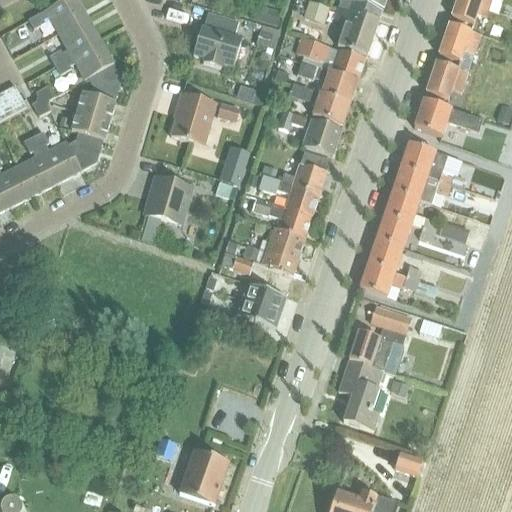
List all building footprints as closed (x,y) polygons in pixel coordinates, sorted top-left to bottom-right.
[(55,39),(85,22),(72,0),(69,0),(26,25),(31,34),(42,28),(41,25),(46,22),(55,39)] [(352,4),(341,0),(337,11),(377,24),(381,14),(352,4)] [(353,0),(352,4),(381,14),(385,0),(353,0)] [(501,4),(492,1),(489,0),(457,0),(451,20),(472,28),(475,18),(485,21),(488,13),(497,16),(501,4)] [(309,5),(304,20),(323,26),(328,11),(309,5)] [(276,27),(280,14),(257,7),(253,20),(276,27)] [(377,24),(337,11),(334,20),(345,24),(337,50),(366,59),(377,24)] [(204,62),(202,67),(220,72),(221,68),(233,71),(241,44),(233,42),(238,26),(207,17),(202,33),(200,32),(192,59),(204,62)] [(85,22),(55,39),(65,55),(60,58),(58,55),(47,61),(52,71),(98,45),(85,22)] [(448,28),(438,58),(459,65),(457,73),(467,76),(472,58),(479,39),(448,28)] [(260,34),(256,47),(267,50),(271,37),(260,34)] [(301,42),(296,58),(303,60),(315,64),(316,60),(324,63),(328,51),(301,42)] [(98,45),(52,71),(58,80),(69,74),(68,72),(73,69),(82,86),(85,84),(111,69),(98,45)] [(303,60),(301,66),(357,85),(365,63),(338,54),(328,51),(324,63),(316,60),(315,64),(303,60)] [(350,107),(357,85),(301,66),(296,79),(312,84),(313,82),(325,86),(321,98),(350,107)] [(460,97),(467,76),(457,73),(435,66),(425,97),(447,104),(450,94),(460,97)] [(120,85),(111,69),(85,84),(89,92),(87,100),(113,108),(114,107),(113,107),(120,85)] [(277,73),(274,81),(285,84),(288,76),(277,73)] [(350,107),(321,98),(293,88),(293,89),(292,88),(288,100),(304,105),(315,108),(311,120),(342,130),(350,107)] [(15,116),(26,110),(15,89),(4,95),(15,116)] [(54,101),(47,90),(35,97),(37,101),(35,106),(43,102),(45,106),(48,104),(54,101)] [(0,112),(5,122),(15,116),(4,95),(0,96),(0,112)] [(255,95),(253,106),(262,109),(265,98),(255,95)] [(179,111),(170,140),(203,150),(216,108),(181,97),(177,111),(179,111)] [(113,108),(87,100),(81,98),(77,111),(73,109),(71,115),(108,125),(113,108)] [(50,115),(47,109),(48,104),(45,106),(43,102),(35,106),(31,108),(39,121),(50,115)] [(441,141),(446,127),(477,137),(481,124),(422,104),(413,132),(441,141)] [(239,115),(220,109),(216,120),(236,126),(239,115)] [(500,110),(495,125),(507,129),(511,114),(500,110)] [(108,125),(71,115),(70,120),(75,121),(71,135),(77,137),(102,145),(108,125)] [(332,160),(341,133),(283,115),(278,132),(287,135),(290,126),(308,132),(302,151),(332,160)] [(61,119),(59,127),(66,130),(69,122),(61,119)] [(79,176),(66,150),(64,146),(48,154),(46,149),(48,148),(42,136),(33,141),(56,187),(79,176)] [(74,146),(66,150),(79,176),(80,175),(96,167),(102,145),(77,137),(74,146)] [(56,187),(33,141),(23,146),(29,157),(31,156),(34,161),(17,170),(33,199),(56,187)] [(408,149),(399,173),(426,182),(437,186),(449,190),(452,183),(453,180),(441,176),(446,162),(446,160),(408,147),(408,149)] [(278,180),(276,185),(319,199),(326,177),(325,177),(330,164),(303,155),(295,181),(283,177),(282,181),(278,180)] [(227,164),(221,183),(236,188),(242,169),(227,164)] [(33,199),(17,170),(1,178),(0,175),(0,171),(1,171),(0,169),(0,192),(9,211),(33,199)] [(263,170),(260,180),(262,180),(274,184),(277,175),(263,170)] [(399,173),(391,197),(418,206),(418,205),(432,209),(436,197),(446,200),(449,190),(437,186),(426,182),(399,173)] [(249,178),(247,187),(254,189),(257,180),(249,178)] [(319,199),(276,185),(274,184),(262,180),(258,192),(274,197),(276,193),(289,198),(285,212),(311,221),(319,199)] [(156,181),(145,218),(180,228),(191,191),(156,181)] [(452,183),(449,190),(461,193),(463,187),(452,183)] [(228,201),(232,189),(220,185),(216,197),(228,201)] [(0,215),(9,211),(0,192),(0,215)] [(418,206),(391,197),(383,221),(409,230),(421,234),(433,238),(438,240),(438,241),(464,249),(468,236),(442,228),(441,229),(413,220),(418,206)] [(311,221),(285,212),(255,202),(251,214),(281,224),(278,234),(304,242),(311,221)] [(409,230),(383,221),(375,245),(401,254),(409,230)] [(252,266),(292,279),(304,242),(278,234),(274,232),(261,269),(252,266)] [(421,234),(418,243),(430,247),(433,238),(421,234)] [(239,246),(229,242),(224,256),(235,260),(239,246)] [(375,245),(367,269),(393,278),(401,254),(375,245)] [(244,251),(240,262),(252,266),(256,256),(244,251)] [(224,256),(220,269),(248,278),(252,266),(240,262),(235,260),(224,256)] [(367,269),(359,292),(386,301),(390,287),(414,296),(414,297),(432,304),(436,292),(425,289),(419,286),(405,281),(393,278),(367,269)] [(408,272),(405,281),(419,286),(422,276),(408,272)] [(208,280),(205,291),(212,293),(215,283),(208,280)] [(247,288),(236,320),(254,326),(253,327),(257,328),(257,327),(274,333),(285,300),(247,288)] [(204,294),(200,305),(207,307),(211,296),(204,294)] [(357,336),(348,364),(382,375),(394,379),(401,356),(400,351),(409,324),(375,312),(370,328),(382,332),(378,343),(357,336)] [(56,319),(40,324),(43,333),(59,329),(56,319)] [(466,339),(417,323),(413,333),(463,350),(466,339)] [(382,375),(348,364),(337,397),(350,402),(342,427),(371,437),(378,418),(370,416),(377,396),(376,395),(382,375)] [(391,386),(388,396),(403,401),(407,390),(391,386)] [(213,509),(228,468),(193,456),(188,470),(185,469),(181,480),(185,481),(179,498),(213,509)] [(417,482),(423,465),(400,457),(395,474),(417,482)] [(396,511),(398,508),(360,496),(358,502),(336,495),(330,511),(396,511)] [(8,501),(6,501),(3,502),(2,503),(0,503),(0,511),(25,511),(25,510),(24,509),(22,506),(20,504),(18,503),(17,502),(14,501),(11,501),(10,501),(8,501)]
